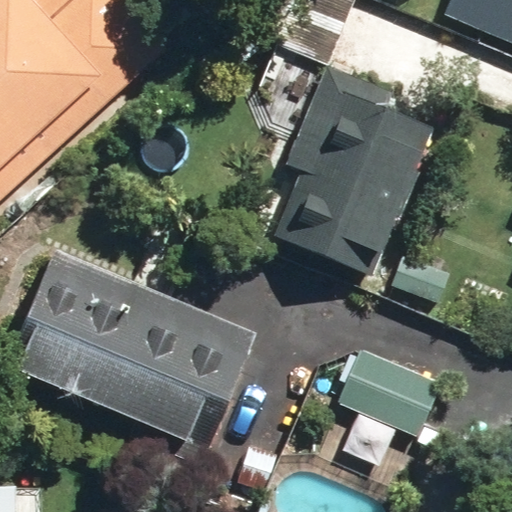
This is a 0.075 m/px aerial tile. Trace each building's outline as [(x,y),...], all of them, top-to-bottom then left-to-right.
[(0,0),(0,206),(3,203),(0,199),(0,182),(80,110),(94,125),(170,55),(119,0),(0,0)] [(297,0),(277,38),(320,60),(351,0),(297,0)] [(511,0),(461,0),(453,20),(511,45),(511,0)] [(279,241),(338,267),(347,246),(390,263),(435,161),(428,157),(436,132),(391,114),(398,96),(334,69),(293,165),(308,172),(279,241)] [(131,441),(203,470),(258,339),(70,261),(23,374),(138,423),(131,441)] [(392,423),(423,436),(444,384),(414,370),(392,423)] [(242,477),(269,489),(283,460),(256,447),(242,477)] [(0,511),(21,511),(21,496),(0,496),(0,511)]
